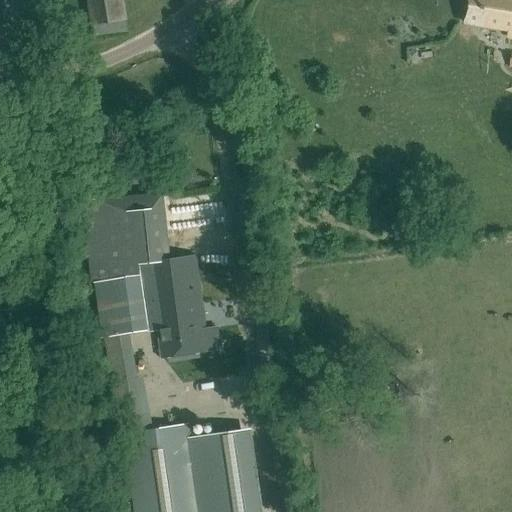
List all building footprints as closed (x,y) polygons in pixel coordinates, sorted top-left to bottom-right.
[(88,0),(94,35),(128,32),(123,0),(88,0)] [(511,38),(511,0),(467,0),(465,24),(510,30),(508,37),(511,38)] [(104,337),(124,433),(146,430),(128,333),(148,330),(140,274),(139,264),(170,259),(160,193),(81,205),(93,284),(97,283),(104,337)] [(139,264),(140,274),(148,330),(148,332),(159,331),(162,359),(203,353),(199,329),(206,328),(195,255),(170,259),(139,264)] [(226,324),(208,327),(211,349),(230,346),(226,324)] [(200,511),(190,438),(188,424),(146,430),(124,433),(134,511),(200,511)] [(190,438),(200,511),(250,511),(238,430),(190,438)]
